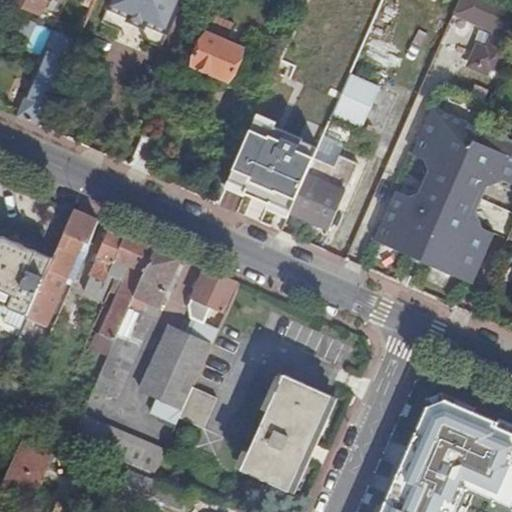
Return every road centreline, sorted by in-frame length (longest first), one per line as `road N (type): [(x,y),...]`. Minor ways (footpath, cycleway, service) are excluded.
road 1 (tertiary): [(0,144),(416,326)]
road 2 (residential): [(332,511),(416,326)]
